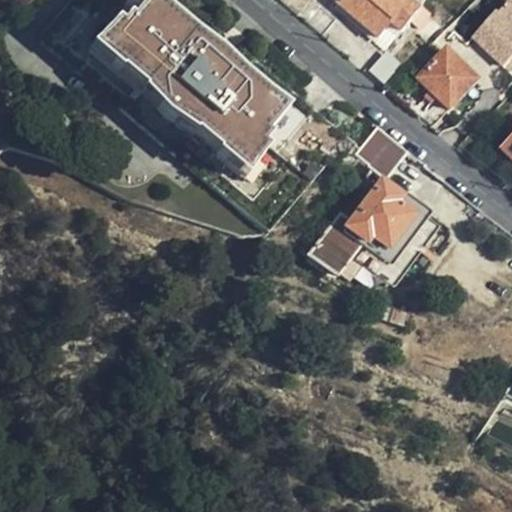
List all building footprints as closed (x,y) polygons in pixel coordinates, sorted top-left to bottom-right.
[(354,151),(239,53),(224,71),(203,54),(219,36),(177,0),(74,0),(37,44),(274,246),(354,151)] [(419,15),(401,0),(329,0),(380,42),(391,28),(401,36),(419,15)] [(503,71),(511,61),(511,6),(497,22),(493,19),(471,43),(503,71)] [(393,81),(408,64),(390,49),(375,66),(393,81)] [(475,86),(445,57),(420,84),(450,112),(475,86)] [(511,137),(499,155),(511,165),(511,137)] [(336,228),(314,255),(303,270),(331,292),(343,278),(365,250),(387,266),(423,219),(380,185),(344,234),(336,228)]
